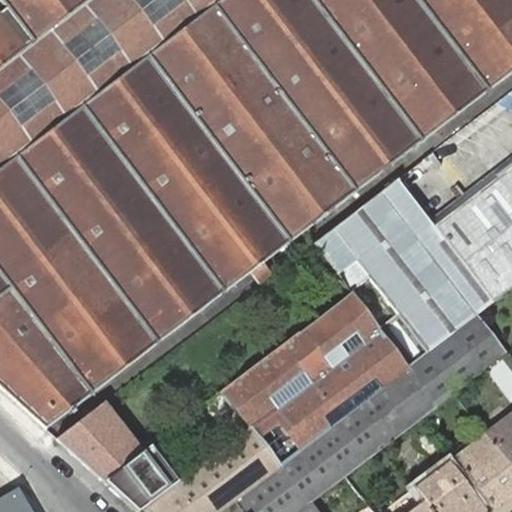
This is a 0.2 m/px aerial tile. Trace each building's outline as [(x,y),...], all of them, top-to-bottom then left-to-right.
[(511,0),(0,0),(0,389),(43,428),(511,69),(511,0)] [(511,157),(427,222),(431,228),(433,229),(417,242),(380,192),(311,245),(349,294),(349,293),(360,285),(369,279),(379,292),(390,306),(423,351),(425,354),(457,330),(476,316),(474,314),(511,285),(511,157)] [(427,222),(396,180),(380,192),(417,242),(433,229),(431,228),(427,222)] [(369,279),(360,285),(370,299),(379,292),(369,279)] [(349,293),(349,294),(219,393),(246,429),(247,429),(278,466),(406,369),(404,367),(423,351),(390,306),(370,321),(349,293)] [(476,316),(457,330),(485,368),(492,363),(504,354),(476,316)] [(404,367),(406,369),(434,408),(485,368),(457,330),(425,354),(423,351),(404,367)] [(511,365),(511,364),(504,354),(492,363),(501,375),(511,365)] [(278,466),(217,511),(315,511),(310,504),(435,409),(434,408),(406,369),(278,466)] [(511,404),(511,415),(485,437),(511,472),(511,383),(502,391),(511,404)] [(111,418),(101,405),(55,440),(101,482),(128,462),(133,457),(106,423),(112,419),(111,418)] [(136,511),(217,511),(278,466),(247,429),(246,429),(175,483),(136,511)] [(492,511),(511,497),(511,472),(485,437),(478,442),(484,450),(467,463),(461,455),(453,461),(492,511)] [(478,442),(461,455),(467,463),(484,450),(478,442)] [(136,511),(175,483),(147,446),(133,457),(128,462),(101,482),(134,511),(136,511)] [(485,511),(448,464),(412,491),(414,492),(421,502),(428,511),(485,511)] [(0,511),(28,511),(16,488),(0,498),(0,511)] [(428,511),(421,502),(414,492),(403,500),(411,510),(408,511),(428,511)]
